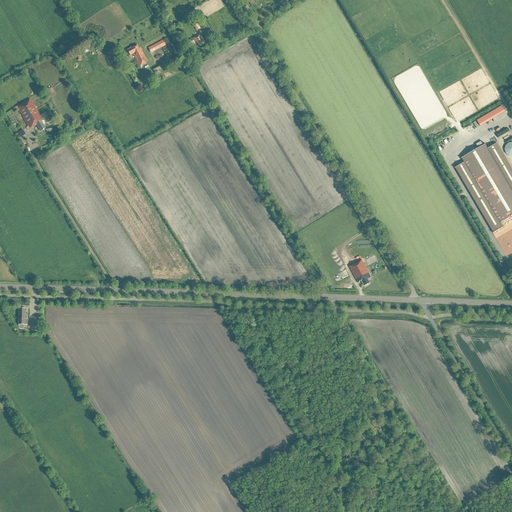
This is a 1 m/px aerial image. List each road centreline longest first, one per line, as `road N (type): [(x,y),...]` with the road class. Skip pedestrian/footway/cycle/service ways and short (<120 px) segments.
road 1 (tertiary): [(418,300),(0,286)]
road 2 (unclassified): [(418,300),(239,0)]
road 3 (unclassified): [(511,455),(418,300)]
road 4 (track): [(111,289),(29,153),(29,137)]
